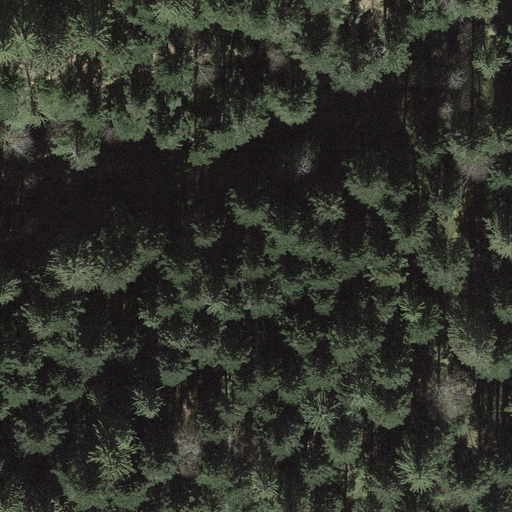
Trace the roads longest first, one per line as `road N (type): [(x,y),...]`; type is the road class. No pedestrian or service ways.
road 1 (track): [(511,5),(449,35),(370,95),(199,138),(0,173)]
road 2 (track): [(370,95),(439,169),(459,245),(417,383),(381,443),(318,511)]
